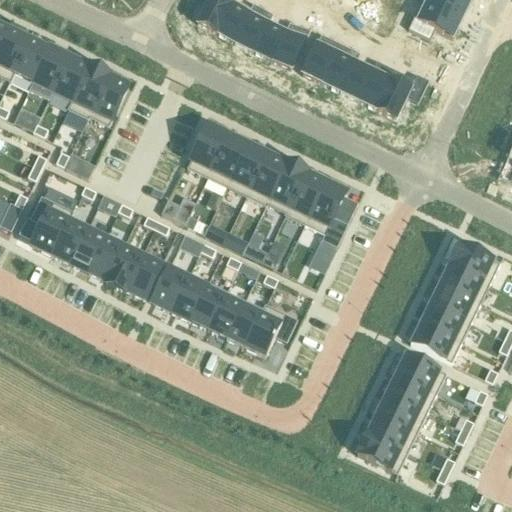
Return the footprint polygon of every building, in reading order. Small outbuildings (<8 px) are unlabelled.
[(197,0),(197,1),(208,7),(197,28),(217,38),(234,3),(235,3),(236,0),(197,0)] [(311,0),(302,0),(301,5),(308,8),(311,0)] [(424,0),(424,3),(462,22),(471,3),(472,1),(469,0),(424,0)] [(234,3),(217,38),(218,38),(235,47),(252,12),(251,11),(235,3),(234,3)] [(423,3),(408,34),(430,45),(435,34),(452,42),(462,22),(424,3),(423,3)] [(252,12),(235,47),(253,55),(268,25),(269,26),(273,17),(272,16),(254,7),(253,7),(251,11),(252,12)] [(286,34),(272,64),(291,74),(310,35),(316,37),(321,26),(295,14),(290,25),(286,34)] [(350,29),(356,18),(349,14),(343,26),(350,29)] [(268,25),(253,55),(272,64),(286,34),(290,25),(273,17),(269,26),(268,25)] [(363,22),(356,18),(350,29),(358,33),(363,22)] [(0,57),(11,34),(0,29),(0,57)] [(387,47),(393,36),(385,32),(380,43),(387,47)] [(11,34),(0,57),(0,82),(11,87),(15,79),(14,78),(31,44),(11,34)] [(400,39),(393,36),(387,47),(394,50),(400,39)] [(321,40),(302,79),(322,89),(341,49),(321,40)] [(31,44),(14,78),(15,79),(33,88),(50,53),(31,44)] [(341,49),(322,89),(340,97),(355,67),(356,67),(360,59),(359,58),(341,49)] [(33,88),(30,94),(50,104),(53,97),(70,63),(50,53),(33,88)] [(70,63),(53,97),(71,106),(73,107),(89,72),(88,72),(70,63)] [(355,67),(340,97),(359,106),(373,76),(372,75),(356,67),(355,67)] [(373,76),(359,106),(376,115),(395,76),(376,67),(372,75),(373,76)] [(71,106),(67,115),(88,125),(89,123),(88,122),(108,81),(109,82),(110,81),(89,71),(88,72),(89,72),(73,107),(71,106)] [(395,76),(376,115),(396,125),(407,103),(418,108),(428,86),(416,80),(414,85),(395,76)] [(108,81),(88,122),(89,123),(109,132),(129,91),(109,82),(108,81)] [(0,111),(0,121),(5,124),(9,116),(0,111)] [(37,130),(33,138),(44,143),(48,135),(37,130)] [(208,131),(187,174),(207,184),(228,140),(208,131)] [(228,140),(207,184),(227,193),(248,150),(228,140)] [(248,150),(227,193),(246,202),(267,159),(248,150)] [(61,158),(56,169),(64,173),(69,161),(61,158)] [(267,159),(246,202),(266,212),(287,168),(286,167),(285,168),(267,159)] [(38,160),(33,171),(41,175),(46,164),(38,160)] [(89,184),(95,170),(90,168),(83,182),(88,184),(89,184)] [(287,168),(266,212),(267,212),(268,210),(285,219),(284,221),(285,221),(306,177),(287,168)] [(33,171),(27,183),(36,186),(41,175),(33,171)] [(306,177),(285,221),(305,231),(325,188),(307,179),(307,177),(306,177)] [(325,188),(305,231),(324,240),(322,246),(337,253),(348,230),(333,223),(346,198),(325,188)] [(41,202),(30,225),(41,230),(32,250),(52,260),(71,221),(72,222),(74,217),(71,216),(77,205),(48,191),(43,202),(41,202)] [(85,192),(81,200),(92,205),(96,197),(85,192)] [(19,199),(14,210),(22,214),(27,203),(19,199)] [(173,225),(180,211),(168,205),(160,219),(173,225)] [(10,209),(0,230),(0,231),(11,237),(22,214),(10,209)] [(122,209),(118,217),(129,223),(133,215),(122,209)] [(71,221),(52,260),(70,269),(89,230),(72,222),(71,221)] [(147,222),(143,230),(155,235),(158,227),(157,227),(147,222)] [(204,240),(208,231),(197,226),(193,235),(204,240)] [(158,227),(155,235),(166,241),(170,233),(158,227)] [(204,240),(223,250),(229,238),(210,228),(204,240)] [(89,230),(70,269),(89,278),(107,239),(89,230)] [(223,250),(243,259),(248,248),(249,247),(229,238),(223,250)] [(107,239),(89,278),(106,286),(107,287),(126,248),(107,239)] [(185,240),(180,251),(191,257),(199,261),(201,258),(205,250),(197,246),(185,240)] [(106,286),(106,287),(126,297),(126,296),(125,295),(144,257),(126,248),(107,287),(106,286)] [(262,269),(267,258),(248,248),(243,259),(262,269)] [(459,249),(448,270),(490,290),(500,269),(459,249)] [(205,250),(201,258),(212,263),(216,255),(205,250)] [(144,257),(125,295),(126,296),(145,305),(163,266),(144,257)] [(262,269),(273,274),(278,263),(267,258),(262,269)] [(230,262),(226,270),(238,275),(241,268),(230,262)] [(171,270),(152,308),(172,318),(190,279),(171,270)] [(448,270),(439,290),(480,310),(490,290),(448,270)] [(256,284),(259,276),(248,271),(244,278),(256,284)] [(190,279),(172,318),(190,327),(209,288),(190,279)] [(267,280),(263,288),(274,293),(278,285),(267,280)] [(209,288),(190,327),(208,336),(227,297),(209,288)] [(439,290),(430,309),(471,329),(480,310),(439,290)] [(227,297),(208,336),(227,344),(245,306),(227,297)] [(245,306),(227,344),(245,353),(264,314),(263,314),(245,306)] [(430,309),(420,329),(461,349),(471,329),(430,309)] [(264,314),(245,353),(266,363),(275,343),(287,348),(297,325),(265,310),(263,314),(264,314)] [(410,349),(451,369),(461,349),(420,329),(410,349)] [(504,345),(498,357),(506,360),(511,349),(504,345)] [(405,360),(396,380),(436,400),(446,380),(405,360)] [(484,385),(491,389),(492,389),(498,378),(497,378),(490,374),(484,385)] [(396,380),(386,399),(427,419),(436,400),(396,380)] [(480,396),(474,407),(481,410),(482,410),(488,399),(487,399),(480,395),(480,396)] [(386,399),(377,419),(417,439),(427,419),(386,399)] [(377,419),(367,438),(408,458),(417,439),(377,419)] [(466,424),(460,435),(468,439),(474,428),(473,428),(466,424)] [(460,435),(455,447),(462,450),(463,450),(468,439),(460,435)] [(367,438),(357,460),(397,480),(408,458),(367,438)] [(447,463),(441,474),(449,478),(455,467),(454,467),(447,463)] [(441,474),(436,486),(444,489),(449,478),(441,474)]
